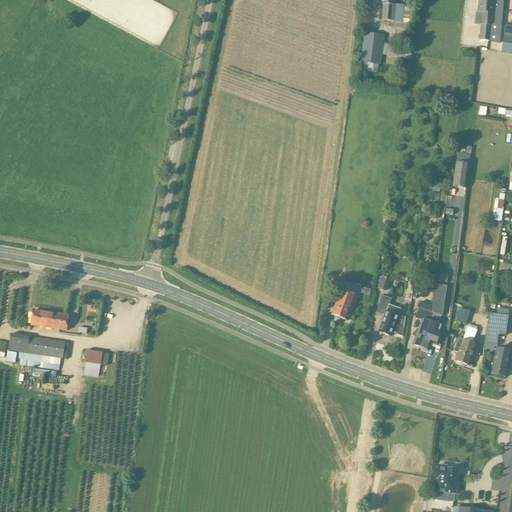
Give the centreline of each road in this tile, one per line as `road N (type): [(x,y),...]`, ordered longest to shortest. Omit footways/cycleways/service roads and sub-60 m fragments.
road 1 (secondary): [(511,417),(381,381),(150,285)]
road 2 (unclassified): [(150,285),(209,0)]
road 3 (secondary): [(150,285),(0,254)]
